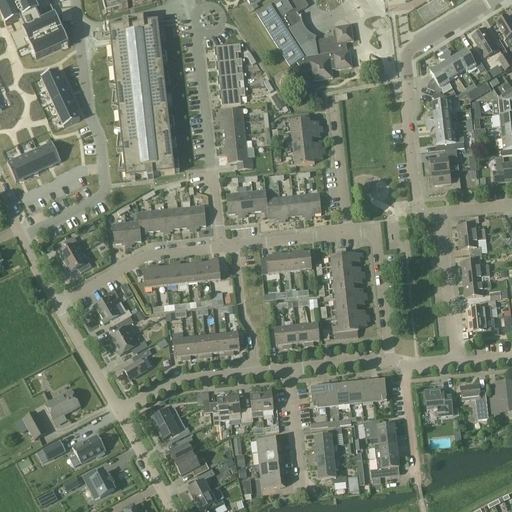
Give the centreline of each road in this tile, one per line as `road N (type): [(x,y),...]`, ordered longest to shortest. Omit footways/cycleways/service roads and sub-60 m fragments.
road 1 (residential): [(21,237),(105,193),(77,0)]
road 2 (residential): [(439,213),(416,205),(406,53),(491,0)]
road 3 (residential): [(220,247),(197,42)]
road 4 (residential): [(54,305),(145,255),(220,247)]
road 5 (residential): [(388,362),(374,232),(347,234)]
road 6 (residential): [(455,364),(439,213)]
road 7 (residential): [(258,375),(174,383),(118,411)]
road 8 (residential): [(424,511),(405,369)]
road 9 (residential): [(258,375),(234,246)]
road 10 (residential): [(347,234),(333,108)]
road 11 (residential): [(118,411),(54,305)]
